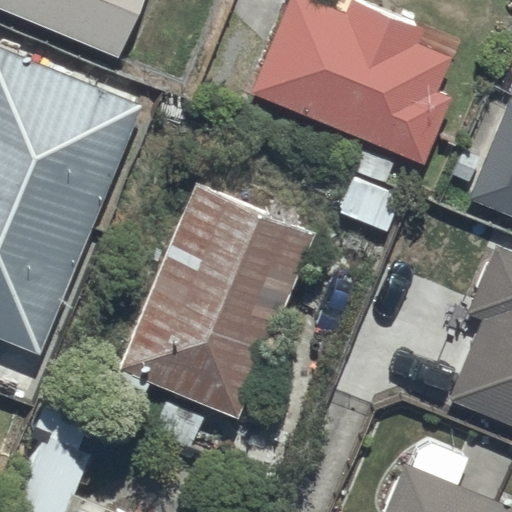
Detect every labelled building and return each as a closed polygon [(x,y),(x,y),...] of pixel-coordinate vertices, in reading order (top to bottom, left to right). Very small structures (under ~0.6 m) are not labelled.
[(130,0),(19,0),(114,39),(130,0)] [(332,0),(281,0),(245,85),(418,159),(449,88),(437,82),(450,51),(412,35),(419,19),(376,0),(345,0),(343,5),(332,0)] [(0,37),(0,333),(31,346),(73,247),(91,255),(103,227),(87,220),(139,96),(0,37)] [(511,92),(505,90),(463,191),(511,210),(511,92)] [(192,172),(114,356),(119,359),(114,371),(143,383),(148,371),(234,407),(312,223),(192,172)] [(476,312),(444,391),(511,419),(511,423),(506,438),(511,440),(511,245),(490,237),(462,306),(476,312)] [(38,427),(7,497),(41,511),(60,511),(105,412),(46,386),(29,423),(38,427)] [(511,511),(511,498),(489,488),(499,466),(419,431),(410,452),(403,449),(374,511),(511,511)] [(108,511),(80,500),(74,511),(108,511)]
